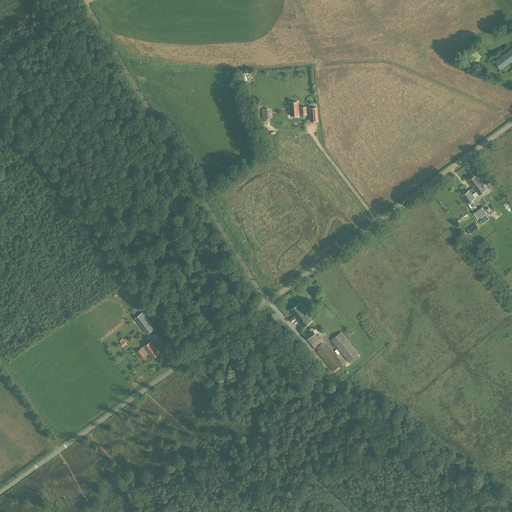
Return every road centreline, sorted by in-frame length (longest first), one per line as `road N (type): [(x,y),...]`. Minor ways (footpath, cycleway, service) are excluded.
road 1 (unclassified): [(265,303),(81,0)]
road 2 (unclassified): [(0,492),(265,303)]
road 3 (unclassified): [(265,303),(511,123)]
